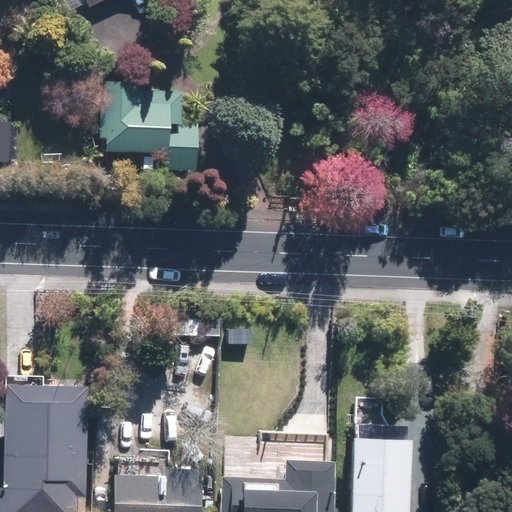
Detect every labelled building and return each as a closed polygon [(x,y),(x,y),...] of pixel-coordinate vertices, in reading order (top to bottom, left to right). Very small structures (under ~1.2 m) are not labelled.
[(80,0),(86,11),(111,0),(80,0)] [(102,140),(102,154),(161,155),(161,175),(194,175),(195,124),(179,124),(179,95),(161,95),(162,83),(104,82),(103,107),(96,107),(95,140),(102,140)] [(0,486),(0,511),(79,511),(82,380),(57,380),(57,385),(3,384),(0,486)] [(403,511),(407,426),(346,424),(342,511),(403,511)] [(170,449),(136,448),(135,461),(109,460),(107,511),(197,511),(199,462),(170,461),(170,449)] [(322,511),(324,463),(279,461),(278,478),(217,476),(215,511),(322,511)]
